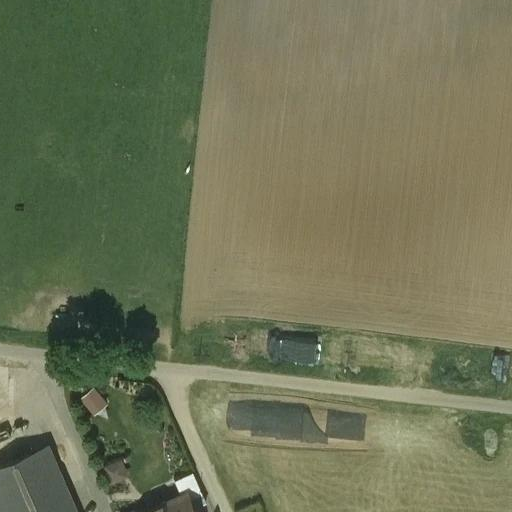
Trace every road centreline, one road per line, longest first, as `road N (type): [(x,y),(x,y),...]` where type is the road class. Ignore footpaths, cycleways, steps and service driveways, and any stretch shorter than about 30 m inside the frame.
road 1 (unclassified): [(0,351),(511,409)]
road 2 (unknown): [(67,359),(103,443),(60,490)]
